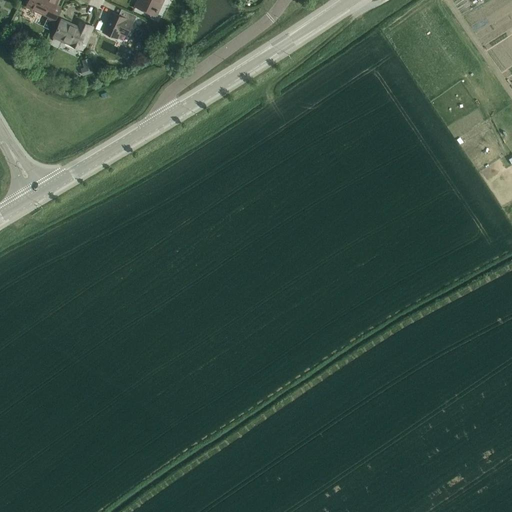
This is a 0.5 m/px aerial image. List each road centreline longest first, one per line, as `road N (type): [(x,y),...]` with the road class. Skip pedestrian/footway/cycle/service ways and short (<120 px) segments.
road 1 (secondary): [(156,123),(349,0)]
road 2 (residential): [(156,123),(171,90),(284,0)]
road 3 (secondary): [(36,194),(156,123)]
